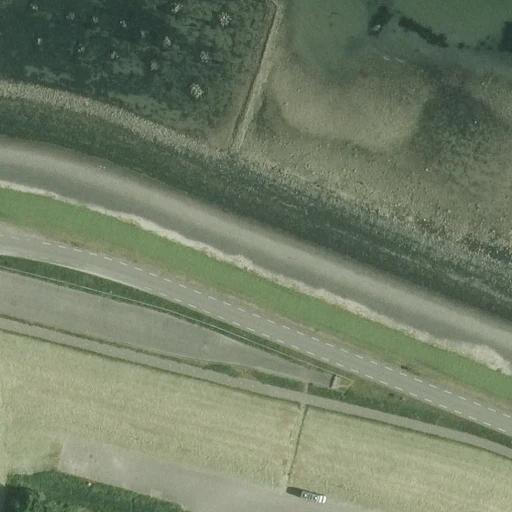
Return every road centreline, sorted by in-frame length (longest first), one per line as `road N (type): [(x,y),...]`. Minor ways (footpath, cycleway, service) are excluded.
road 1 (tertiary): [(511,427),(67,260),(0,246)]
road 2 (unclassified): [(217,502),(60,457)]
